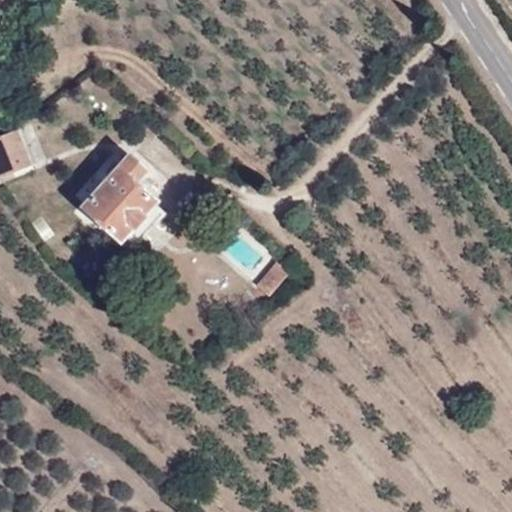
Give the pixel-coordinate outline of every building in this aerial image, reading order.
[(17,129),(0,136),(0,178),(0,179),(32,166),(17,129)] [(128,236),(155,205),(159,201),(141,185),(151,172),(131,155),(86,206),(124,240),(128,236)] [(165,213),(155,205),(128,236),(138,244),(165,213)] [(231,248),(255,276),(276,259),(251,230),(231,248)] [(270,295),(290,271),(277,261),(257,286),(270,295)]
